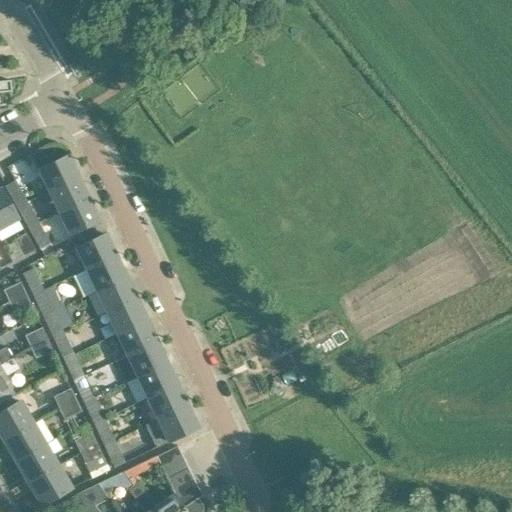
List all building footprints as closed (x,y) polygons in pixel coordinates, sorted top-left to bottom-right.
[(0,80),(0,104),(3,105),(3,103),(1,103),(0,96),(0,91),(10,91),(9,79),(0,80)] [(38,169),(47,187),(48,191),(77,177),(67,155),(38,169)] [(77,177),(48,191),(59,213),(87,199),(77,177)] [(15,180),(5,186),(16,206),(27,201),(15,180)] [(1,189),(0,189),(0,227),(16,218),(1,189)] [(87,199),(59,213),(69,235),(77,231),(81,240),(96,233),(91,224),(98,221),(87,199)] [(27,201),(16,206),(29,227),(39,222),(27,201)] [(39,222),(29,227),(41,249),(51,243),(39,222)] [(25,233),(13,239),(22,257),(34,250),(25,233)] [(114,255),(104,234),(75,248),(85,269),(114,255)] [(0,268),(11,262),(6,253),(0,256),(0,268)] [(85,269),(72,276),(82,297),(96,291),(125,277),(114,255),(85,269)] [(21,273),(32,296),(43,291),(33,268),(21,273)] [(125,277),(96,291),(106,312),(135,298),(125,277)] [(2,290),(8,303),(26,294),(20,282),(2,290)] [(43,291),(32,296),(42,318),(63,307),(57,294),(47,298),(43,291)] [(26,294),(8,303),(13,314),(27,307),(32,318),(37,316),(32,305),(31,305),(26,294)] [(135,298),(106,312),(116,334),(145,320),(135,298)] [(63,307),(42,318),(52,338),(63,332),(61,330),(71,325),(63,307)] [(145,320),(116,334),(126,355),(155,342),(145,320)] [(23,336),(25,341),(29,347),(47,338),(41,327),(23,336)] [(63,332),(52,338),(62,360),(73,354),(63,332)] [(47,338),(29,347),(35,358),(51,349),(47,338)] [(136,376),(137,377),(166,363),(155,342),(126,355),(115,361),(125,382),(136,376)] [(0,364),(10,358),(11,357),(5,347),(0,349),(0,364)] [(73,354),(62,360),(73,382),(84,376),(73,354)] [(10,358),(0,364),(0,402),(14,394),(4,377),(17,369),(10,358)] [(166,363),(137,377),(147,398),(176,385),(166,363)] [(83,403),(94,398),(84,376),(73,382),(83,403)] [(176,385),(147,398),(157,420),(186,406),(176,385)] [(70,389),(53,397),(58,409),(76,400),(70,389)] [(92,424),(104,419),(94,398),(83,403),(92,424)] [(76,400),(58,409),(63,420),(81,411),(76,400)] [(0,411),(0,435),(2,440),(31,423),(18,401),(0,411)] [(157,420),(145,426),(156,447),(196,428),(186,406),(157,420)] [(104,419),(92,424),(102,445),(114,439),(104,419)] [(31,423),(2,440),(15,462),(44,445),(31,423)] [(73,440),(79,453),(96,444),(90,432),(73,440)] [(114,439),(102,445),(113,468),(125,463),(114,439)] [(96,444),(79,453),(91,478),(109,470),(96,444)] [(44,445),(15,462),(28,484),(57,467),(44,445)] [(177,446),(156,456),(159,464),(161,468),(183,458),(177,446)] [(156,456),(123,472),(132,487),(138,484),(132,476),(159,464),(156,456)] [(183,458),(161,468),(167,479),(188,468),(183,458)] [(57,467),(28,484),(41,506),(69,489),(57,467)] [(188,468),(167,479),(171,489),(193,479),(188,468)] [(145,495),(137,501),(144,511),(145,511),(149,510),(149,511),(200,511),(201,511),(202,510),(202,508),(202,507),(202,506),(201,505),(197,499),(202,496),(193,479),(171,489),(174,493),(153,507),(145,495)] [(128,489),(137,501),(145,495),(138,484),(132,487),(132,486),(128,489)] [(89,511),(78,493),(72,496),(48,511),(69,511),(75,509),(76,511),(89,511)]
